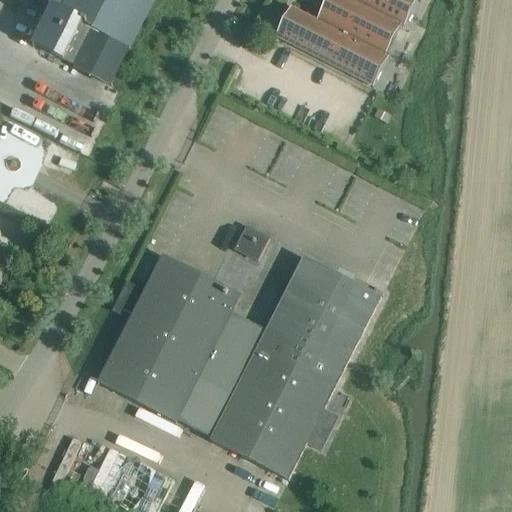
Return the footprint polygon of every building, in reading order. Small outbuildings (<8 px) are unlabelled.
[(33,0),(54,11),(34,49),(109,87),(153,0),(33,0)] [(290,8),(275,38),(373,87),(388,58),(385,56),(401,25),(404,26),(417,0),(323,0),(326,2),(316,21),(290,8)] [(378,110),(374,118),(375,118),(387,124),(391,117),(379,111),(378,110)] [(233,252),(256,264),(269,239),(245,227),(233,252)] [(98,386),(174,425),(176,422),(230,315),(239,297),(163,258),(145,293),(127,284),(113,312),(131,321),(98,386)] [(230,315),(176,422),(180,425),(182,425),(211,440),(209,443),(226,452),(270,475),(286,483),(376,309),(380,299),(363,291),(320,268),(304,260),(289,287),(266,333),(236,318),(230,315)]
